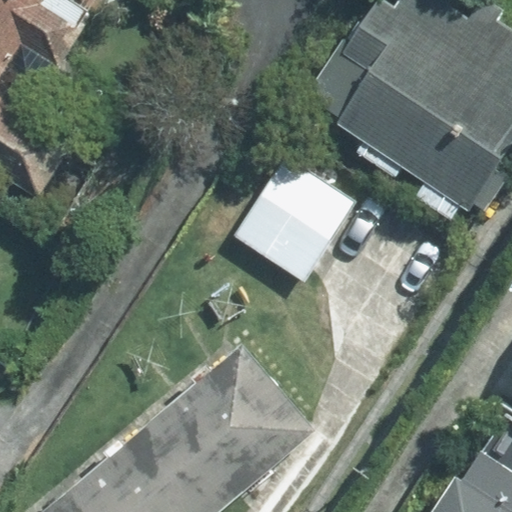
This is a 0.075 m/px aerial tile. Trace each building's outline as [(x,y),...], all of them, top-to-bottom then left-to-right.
[(83,26),(46,0),(0,0),(0,177),(32,201),(73,145),(22,109),(83,26)] [(511,119),(511,50),(434,0),(381,0),(310,110),(456,205),(511,119)] [(229,167),(191,138),(136,211),(175,240),(229,167)] [(354,208),(279,161),(230,238),(305,285),(354,208)] [(319,428),(240,341),(155,417),(234,504),(319,428)] [(511,368),(489,403),(511,418),(511,368)] [(224,511),(234,504),(155,417),(66,493),(82,511),(224,511)] [(511,511),(511,483),(464,454),(428,511),(511,511)] [(82,511),(66,493),(41,511),(82,511)]
